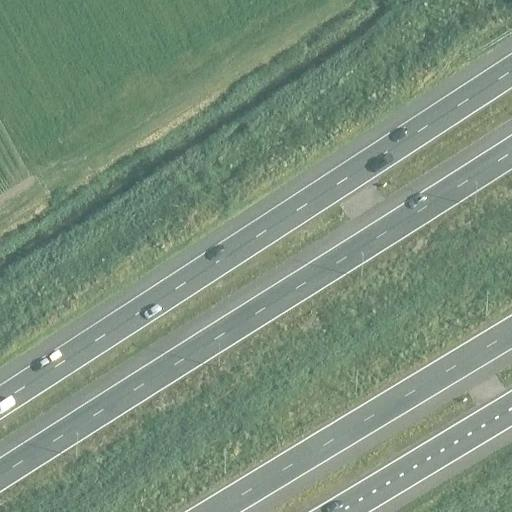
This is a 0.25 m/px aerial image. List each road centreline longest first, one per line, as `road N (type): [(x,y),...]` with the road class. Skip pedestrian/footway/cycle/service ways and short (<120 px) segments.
road 1 (motorway): [(511,70),(0,401)]
road 2 (motorway): [(511,151),(0,476)]
road 3 (motorway): [(215,511),(511,333)]
road 4 (motorway): [(339,511),(511,408)]
